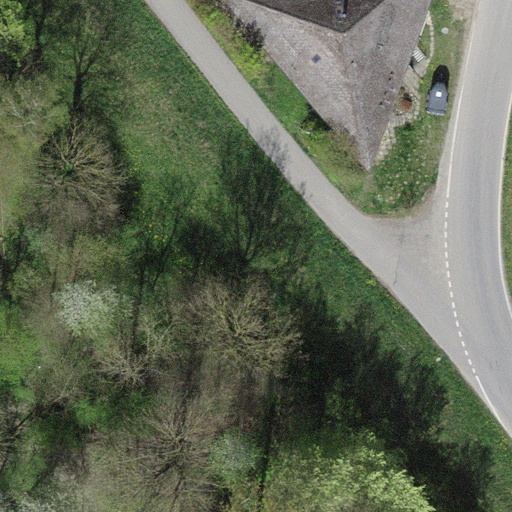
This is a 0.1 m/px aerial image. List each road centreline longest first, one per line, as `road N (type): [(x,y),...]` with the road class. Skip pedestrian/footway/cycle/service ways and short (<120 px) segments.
road 1 (unclassified): [(180,0),(511,413)]
road 2 (tertiary): [(509,0),(477,134),(470,233),(485,317),(511,390)]
